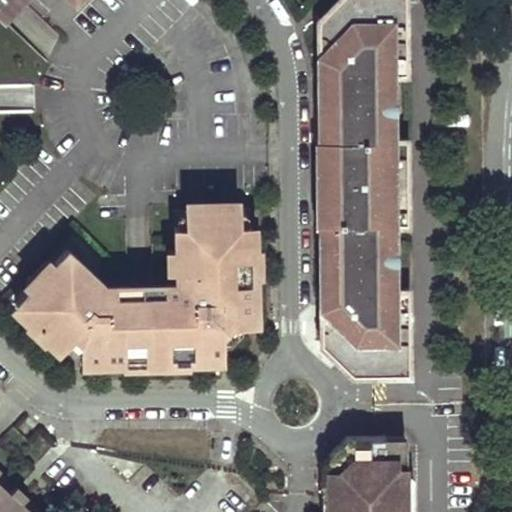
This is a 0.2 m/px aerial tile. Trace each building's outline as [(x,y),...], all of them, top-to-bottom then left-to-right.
[(318,224),(320,224),(321,343),(351,373),(408,372),(406,289),(398,289),(398,222),(406,222),(405,138),(397,138),(396,72),(404,72),(403,0),(336,0),(318,19),(319,138),(317,138),(318,224)] [(79,349),(79,358),(121,356),(121,351),(131,351),(136,356),(161,355),(165,351),(175,351),(180,355),(222,354),(221,341),(221,333),(230,323),(239,323),(251,323),(248,207),(173,209),(175,291),(153,292),(128,292),(114,293),(66,248),(15,302),(61,346),(66,341),(72,335),(79,342),(79,349)] [(153,292),(153,283),(128,284),(128,292),(153,292)] [(239,329),(239,323),(230,323),(221,333),(221,341),(227,341),(239,329)] [(66,341),(76,349),(79,349),(79,342),(72,335),(66,341)] [(404,511),(404,454),(385,435),(347,435),(329,454),(329,511),(404,511)] [(404,454),(404,435),(385,435),(404,454)] [(0,511),(31,511),(19,500),(9,491),(8,493),(0,485),(0,511)] [(24,495),(14,485),(9,491),(19,500),(24,495)]
